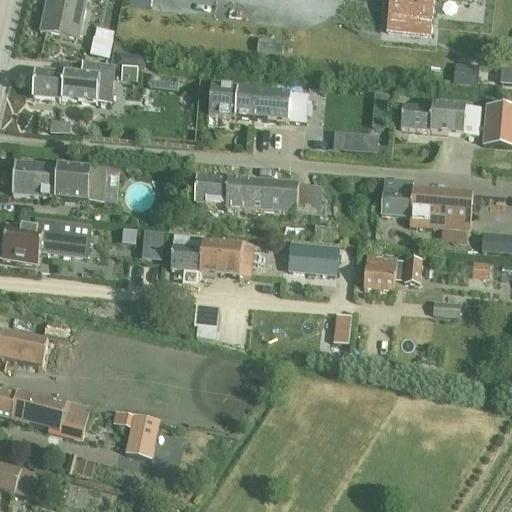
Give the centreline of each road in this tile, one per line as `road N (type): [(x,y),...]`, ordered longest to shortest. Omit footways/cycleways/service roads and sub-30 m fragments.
road 1 (residential): [(0,142),(511,188)]
road 2 (residential): [(0,283),(422,312)]
